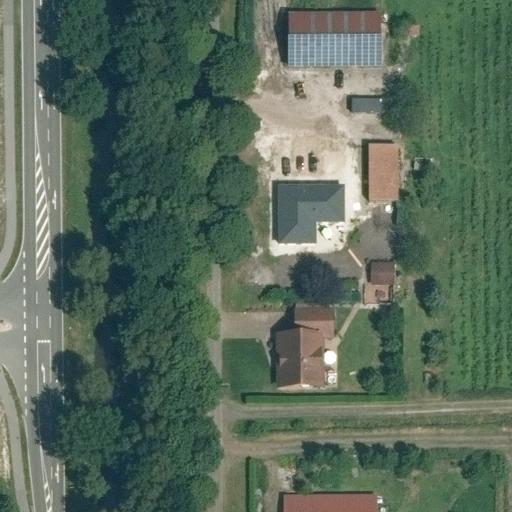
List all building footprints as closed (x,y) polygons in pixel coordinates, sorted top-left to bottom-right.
[(297,14),(296,69),(388,69),(388,14),(297,14)] [(356,92),(396,93),(396,81),(356,81),(356,92)] [(297,141),(297,217),(361,217),(362,142),(297,141)] [(406,147),(377,147),(377,201),(406,201),(406,147)] [(377,264),(377,285),(402,285),(402,264),(377,264)] [(301,307),(301,335),(330,335),(343,335),(343,307),(301,307)] [(282,335),(282,388),(330,388),(330,335),(301,335),(282,335)] [(293,494),(292,511),(383,511),(383,495),(293,494)]
